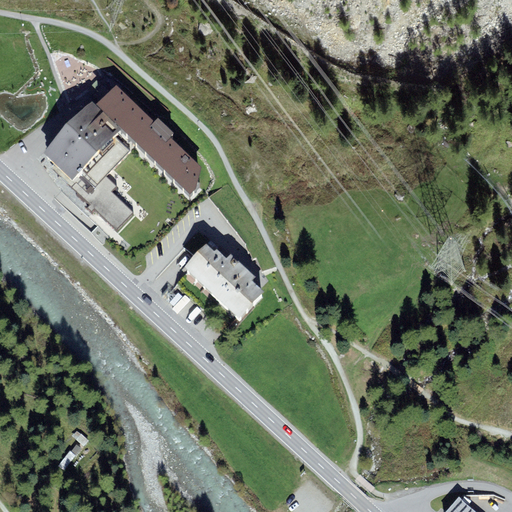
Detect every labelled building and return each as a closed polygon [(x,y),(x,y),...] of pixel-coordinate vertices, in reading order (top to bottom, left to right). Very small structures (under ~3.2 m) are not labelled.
[(103,112),(98,118),(96,120),(131,153),(190,209),(198,201),(202,179),(171,149),(174,146),(158,131),(155,134),(117,98),(103,112)] [(106,179),(131,153),(96,120),(98,118),(93,113),(44,164),(73,191),(117,233),(134,215),(112,195),(117,189),(106,179)] [(204,296),(227,270),(217,261),(215,264),(207,257),(186,280),(204,296)] [(227,270),(204,296),(240,329),(264,302),(252,292),(256,287),(232,265),(227,270)] [(84,450),(89,444),(81,437),(76,443),(84,450)] [(77,447),(59,468),(64,473),(82,452),(77,447)] [(446,511),(476,511),(459,497),(446,511)]
